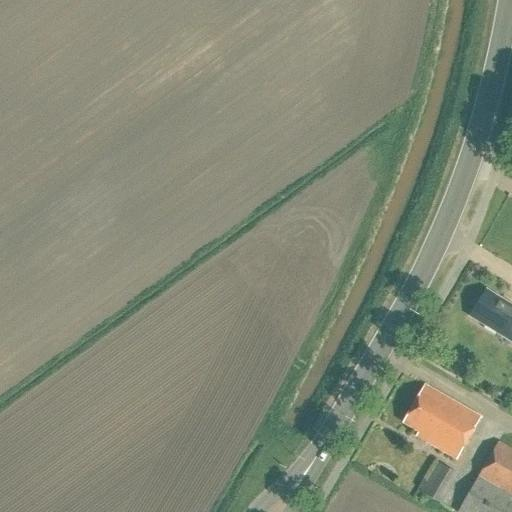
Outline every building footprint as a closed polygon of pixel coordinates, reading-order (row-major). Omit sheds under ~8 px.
[(495,334),(511,344),(511,307),(486,291),(472,314),(487,323),(485,326),(496,333),(495,334)] [(403,424),(418,433),(416,437),(456,459),(479,418),(424,387),(403,424)] [(511,498),(511,450),(498,442),(477,478),(511,498)] [(458,474),(438,462),(419,493),(440,505),(458,474)] [(511,511),(511,498),(477,478),(457,511),(511,511)]
